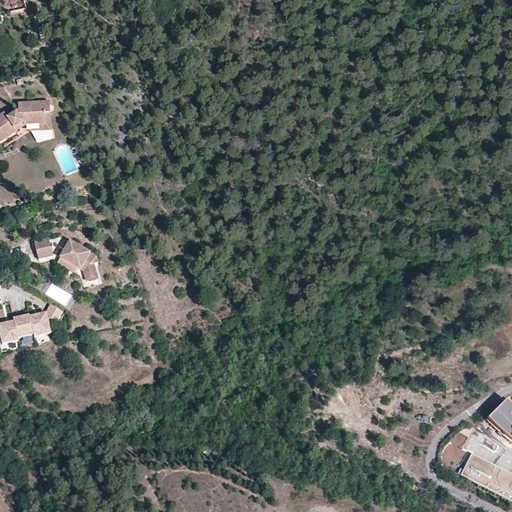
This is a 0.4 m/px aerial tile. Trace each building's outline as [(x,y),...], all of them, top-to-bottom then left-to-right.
[(7,0),(10,13),(26,10),(23,0),(7,0)] [(41,39),(49,37),(46,27),(38,29),(41,39)] [(49,102),(18,105),(18,110),(7,118),(4,114),(0,116),(0,148),(1,150),(4,148),(5,149),(20,139),(17,132),(15,130),(24,124),(24,127),(39,125),(44,125),(43,114),(50,113),(49,102)] [(43,114),(44,125),(39,125),(39,132),(51,131),(50,113),(43,114)] [(15,130),(17,132),(24,127),(24,124),(15,130)] [(50,240),(35,244),(40,261),(55,256),(50,240)] [(62,262),(72,268),(86,277),(88,286),(100,283),(95,266),(100,264),(99,260),(70,242),(65,251),(67,252),(62,262)] [(72,268),(62,262),(60,265),(70,271),(72,268)] [(75,298),(72,296),(63,310),(66,312),(75,298)] [(44,318),(49,317),(54,321),(60,314),(50,305),(43,313),(27,316),(31,334),(32,337),(48,333),(44,318)] [(12,322),(15,338),(31,334),(27,316),(27,315),(11,319),(12,322)] [(0,324),(0,340),(1,344),(16,340),(15,338),(12,322),(0,324)] [(511,407),(504,401),(486,419),(504,435),(511,440),(511,407)] [(511,472),(472,454),(461,475),(511,500),(511,472)]
